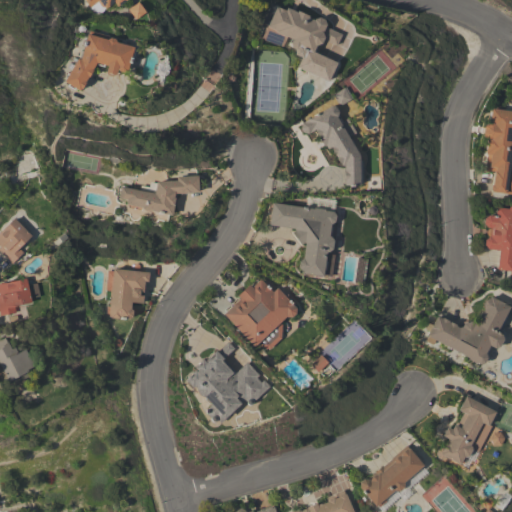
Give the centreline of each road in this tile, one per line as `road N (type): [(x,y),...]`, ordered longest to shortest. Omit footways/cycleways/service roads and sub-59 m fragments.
road 1 (residential): [(179,511),(150,397),(155,342),(238,224),(252,163)]
road 2 (residential): [(176,498),(302,469),(382,431),(413,400)]
road 3 (residential): [(502,37),(466,95),(453,154),(460,277)]
